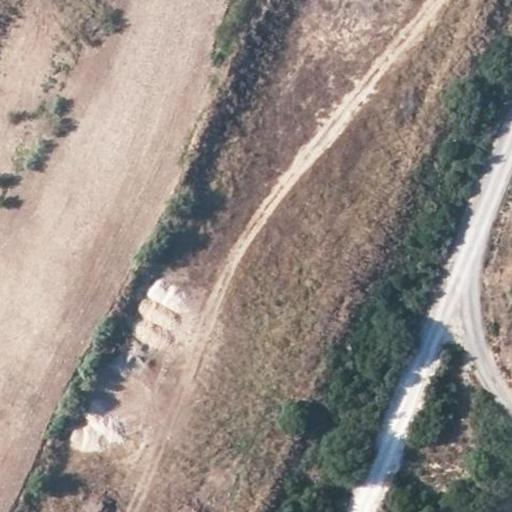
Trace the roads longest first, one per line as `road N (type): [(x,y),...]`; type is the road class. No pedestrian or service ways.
road 1 (track): [(434,0),(263,215),(127,511)]
road 2 (track): [(511,408),(496,393),(463,299),(480,210),(511,133)]
road 3 (track): [(463,299),(360,511)]
